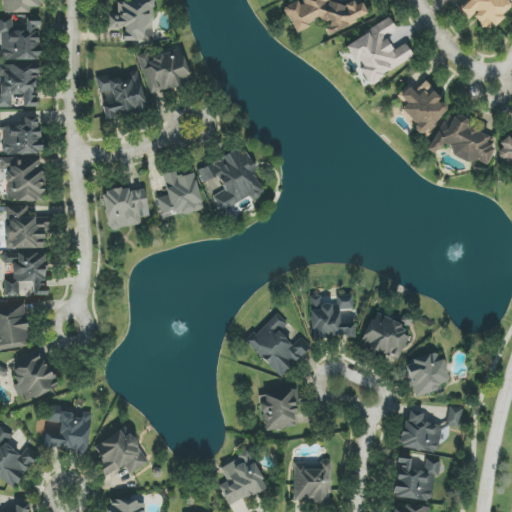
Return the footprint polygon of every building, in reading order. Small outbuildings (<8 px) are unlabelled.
[(5,0),(5,13),(29,13),(29,7),(42,7),(41,0),(5,0)] [(124,41),(153,41),(152,0),(117,0),(117,13),(108,13),(108,28),(124,29),(124,41)] [(367,15),(362,3),(355,5),(352,0),(349,0),(334,8),(329,0),(297,0),(283,7),(296,34),(310,27),(308,23),(321,17),(326,27),(325,27),(329,34),(367,15)] [(467,0),(459,8),(468,19),(473,15),(487,31),(503,17),(501,14),(510,7),(503,0),(467,0)] [(1,60),(39,60),(39,21),(26,21),(26,31),(12,31),(12,18),(0,18),(0,32),(1,33),(1,60)] [(345,43),(366,83),(414,58),(406,43),(392,50),(385,37),(397,31),(391,19),(345,43)] [(137,56),(152,96),(192,81),(179,48),(150,59),(147,52),(137,56)] [(39,107),(37,63),(0,64),(0,74),(1,75),(2,93),(0,92),(0,107),(12,107),(11,95),(23,95),(24,107),(39,107)] [(146,112),(140,73),(97,79),(99,94),(112,92),(114,105),(103,107),(105,118),(146,112)] [(397,96),(406,105),(400,111),(425,137),(435,127),(432,125),(449,108),(424,82),(415,90),(409,84),(397,96)] [(427,150),(436,155),(441,145),(485,169),(496,148),(491,146),(494,139),(468,125),(471,120),(459,113),(456,119),(447,114),(427,150)] [(41,154),(40,116),(23,117),(24,126),(3,126),(3,155),(41,154)] [(511,137),(511,139),(508,136),(495,146),(511,167),(511,137)] [(213,196),(227,222),(236,217),(231,209),(267,189),(244,146),(199,171),(206,182),(217,176),(225,190),(213,196)] [(7,201),(41,202),(42,159),(0,158),(0,164),(0,170),(7,170),(7,201)] [(195,173),(179,176),(178,170),(162,174),(167,196),(157,198),(161,218),(202,209),(195,173)] [(102,193),(108,230),(141,225),(140,218),(149,217),(145,187),(102,193)] [(6,249),(44,248),(44,232),(50,232),(50,216),(27,217),(27,206),(6,207),(6,249)] [(44,253),(3,254),(3,264),(12,264),(13,281),(4,282),(4,296),(19,296),(19,282),(33,282),(33,296),(45,295),(44,253)] [(312,339),(354,337),(354,319),(340,320),(340,309),(354,309),(354,295),(337,295),(338,304),(321,305),(320,296),(310,296),(312,339)] [(0,349),(32,345),(26,302),(0,305),(0,349)] [(246,344),(282,377),(310,346),(274,313),(246,344)] [(359,344),(398,361),(409,338),(401,334),(404,328),(373,314),(359,344)] [(10,363),(20,383),(15,385),(24,403),(57,386),(38,349),(10,363)] [(405,362),(415,399),(440,392),(439,384),(450,382),(444,359),(439,361),(437,354),(405,362)] [(258,396),(265,432),(298,426),(291,390),(258,396)] [(463,409),(450,406),(445,425),(459,428),(463,409)] [(88,453),(91,415),(48,411),(48,422),(59,423),(58,435),(46,434),(44,449),(88,453)] [(400,447),(438,454),(443,426),(427,423),(428,415),(406,411),(400,447)] [(0,478),(14,488),(39,454),(28,446),(22,453),(8,443),(12,438),(0,428),(0,478)] [(148,464),(130,433),(124,437),(121,431),(92,448),(107,475),(125,466),(129,474),(148,464)] [(230,506),(267,488),(250,452),(219,467),(226,482),(220,485),(230,506)] [(432,501),(434,475),(440,476),(441,459),(425,458),(424,472),(411,471),(412,456),(397,455),(393,497),(432,501)] [(294,502),(329,502),(330,463),(294,463),(294,502)] [(110,511),(144,511),(145,502),(110,501),(110,511)]
